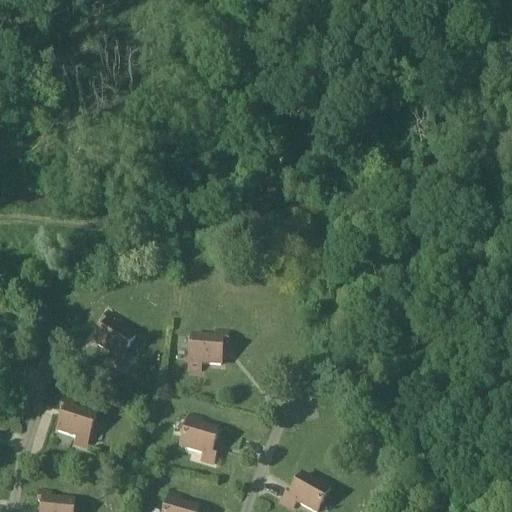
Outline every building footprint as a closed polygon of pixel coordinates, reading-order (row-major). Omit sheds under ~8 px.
[(134,340),(114,327),(118,322),(107,315),(102,324),(106,326),(94,346),(111,356),(107,362),(117,368),(134,340)] [(222,345),(227,345),(227,335),(215,334),(214,341),(191,339),(188,372),(199,373),(200,366),(220,367),(222,345)] [(95,419),(73,411),(75,405),(63,401),(60,411),(64,412),(57,434),(76,440),(74,447),(85,450),(95,419)] [(217,433),(198,428),(200,421),(189,418),(180,450),(203,456),(201,462),(213,466),(216,456),(211,455),(217,433)] [(317,511),(332,487),(322,481),(319,488),(301,478),(291,498),(286,495),(281,504),(292,510),(296,504),(309,511),(317,511)] [(72,511),(73,504),(50,502),(51,496),(38,494),(37,504),(42,505),(41,511),(72,511)] [(197,511),(198,511),(178,506),(180,499),(170,496),(164,511),(197,511)]
